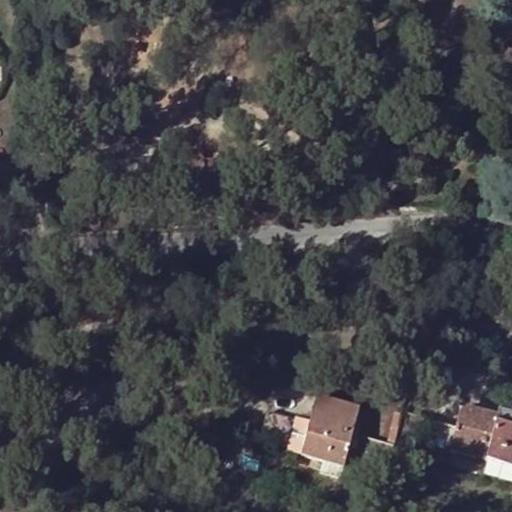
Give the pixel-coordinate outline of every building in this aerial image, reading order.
[(302,457),(326,463),(344,468),(358,412),(316,401),(310,425),(267,415),(260,442),(303,454),(302,457)] [(511,428),(498,425),(499,420),(461,410),(451,454),(511,466),(511,428)] [(511,416),(500,414),(499,420),(498,425),(511,428),(511,416)] [(324,471),(343,476),(344,468),(326,463),(324,471)] [(364,487),(345,484),(343,494),(362,498),(364,487)]
